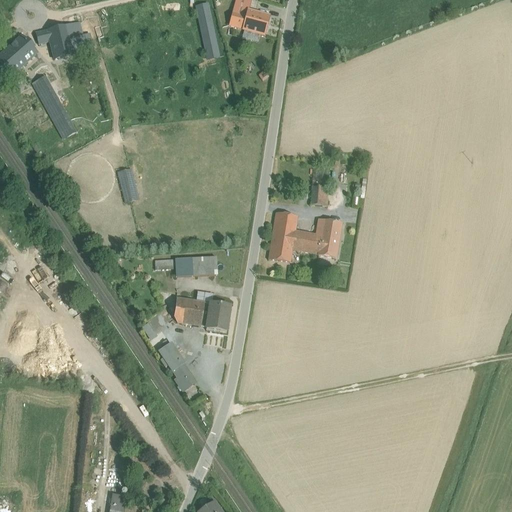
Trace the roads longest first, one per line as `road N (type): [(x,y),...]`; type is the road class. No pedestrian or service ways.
road 1 (tertiary): [(185,511),(232,386),(293,0)]
road 2 (track): [(223,413),(511,355)]
